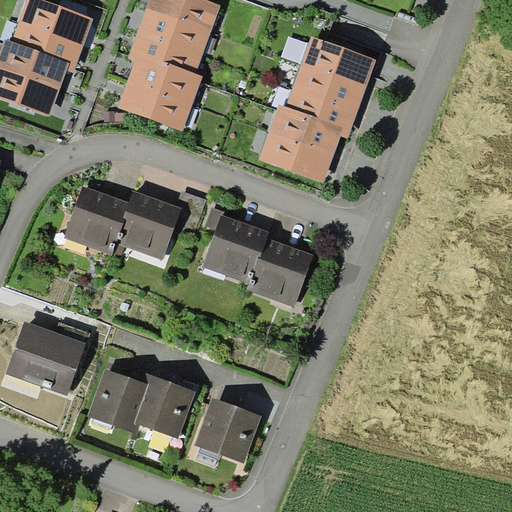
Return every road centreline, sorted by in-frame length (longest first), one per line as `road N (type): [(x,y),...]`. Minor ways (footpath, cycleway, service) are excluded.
road 1 (residential): [(367,231),(121,145),(69,157),(29,179),(0,221)]
road 2 (residential): [(259,511),(367,231)]
road 3 (residential): [(367,231),(462,0)]
road 4 (residential): [(0,440),(197,511)]
